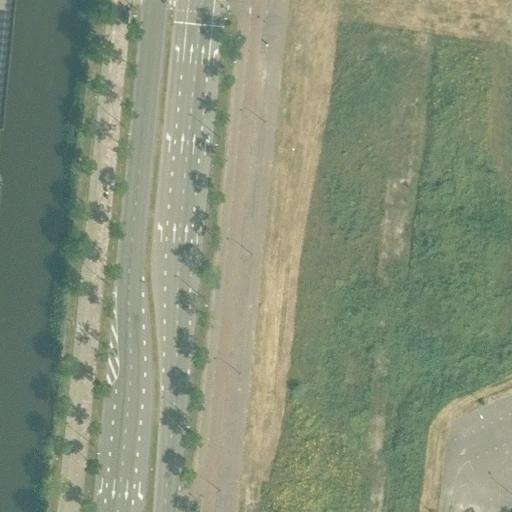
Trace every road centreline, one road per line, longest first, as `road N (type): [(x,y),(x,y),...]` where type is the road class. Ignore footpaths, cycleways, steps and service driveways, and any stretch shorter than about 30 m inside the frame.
road 1 (secondary): [(162,0),(113,511)]
road 2 (secondary): [(166,511),(200,0)]
